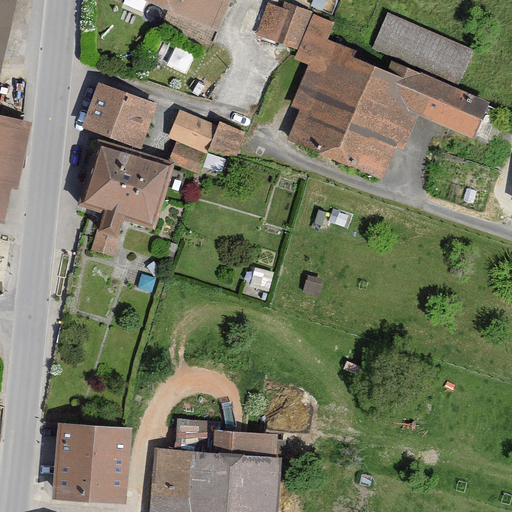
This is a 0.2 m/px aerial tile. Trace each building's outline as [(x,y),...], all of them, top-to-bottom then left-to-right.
[(23,0),(0,0),(0,90),(2,91),(23,0)] [(165,0),(219,22),(228,0),(165,0)] [(336,21),(286,0),(274,0),(260,34),(297,49),(294,56),(313,64),(295,108),(301,110),(289,139),(394,183),(424,112),(484,137),(496,107),(450,88),(464,53),(393,23),(377,60),(328,40),(336,21)] [(158,105),(104,88),(92,126),(146,143),(158,105)] [(244,136),(183,114),(174,137),(236,159),(244,136)] [(26,122),(0,115),(0,223),(5,225),(26,122)] [(181,168),(110,146),(92,204),(114,211),(108,233),(127,239),(133,219),(163,228),(181,168)] [(143,427),(66,424),(63,500),(140,503),(143,427)] [(292,511),(297,460),(160,450),(154,511),(292,511)]
